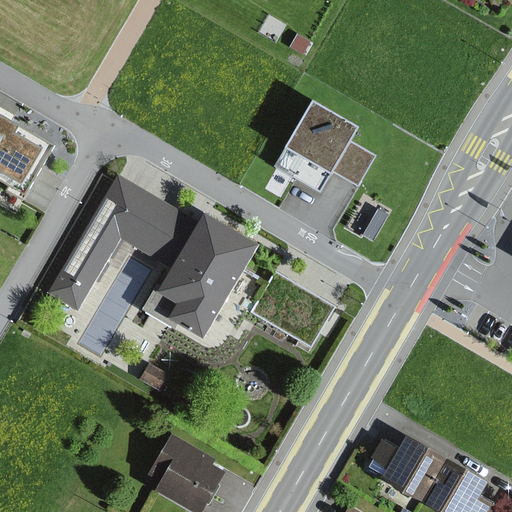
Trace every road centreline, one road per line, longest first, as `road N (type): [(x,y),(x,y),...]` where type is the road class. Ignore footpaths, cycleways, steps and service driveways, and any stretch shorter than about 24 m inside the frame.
road 1 (residential): [(403,306),(116,124)]
road 2 (secondary): [(284,511),(403,306)]
road 3 (residential): [(0,318),(116,124)]
road 4 (secondary): [(403,306),(511,116)]
